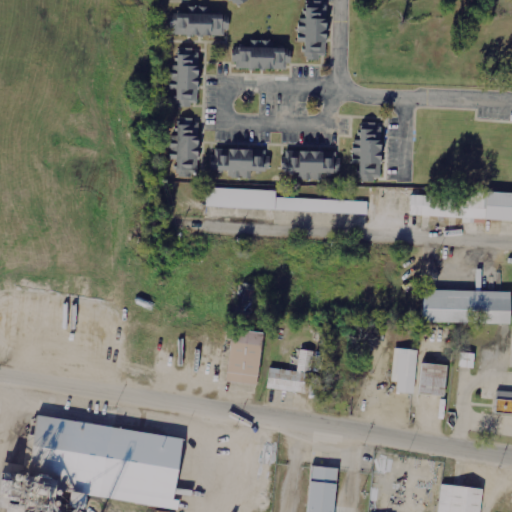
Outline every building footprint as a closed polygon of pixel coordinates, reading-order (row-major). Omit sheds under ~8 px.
[(304,61),(326,61),(326,4),(304,4),(304,61)] [(176,14),(175,36),(225,38),(226,15),(176,14)] [(233,70),(289,71),(289,46),(233,46),(233,70)] [(175,107),(197,107),(197,51),(175,51),(175,107)] [(175,177),(196,178),(199,121),(178,120),(175,177)] [(358,183),(380,183),(380,125),(358,125),(358,183)] [(209,151),(209,176),(247,177),(247,174),(267,175),(267,152),(209,151)] [(338,154),(280,153),(280,177),(338,178),(338,154)] [(206,209),(368,214),(368,202),(276,198),(277,191),(207,189),(206,209)] [(511,193),(485,192),(485,196),(462,195),(460,219),(511,222),(511,193)] [(254,313),(255,284),(241,283),(241,298),(241,312),(254,313)] [(423,292),(422,325),(509,326),(510,293),(423,292)] [(224,383),(256,387),(262,335),(230,331),(224,383)] [(394,395),(412,396),(414,351),(391,350),(390,383),(395,383),(394,395)] [(308,395),(313,353),(297,351),(295,373),(267,370),(265,390),(308,395)] [(443,399),(447,368),(421,365),(417,396),(443,399)] [(493,415),(511,417),(511,393),(480,390),(479,401),(495,402),(493,415)] [(183,439),(34,419),(27,468),(3,464),(0,487),(0,510),(7,511),(6,511),(63,511),(66,496),(177,511),(178,503),(175,503),(183,439)] [(332,511),(336,470),(308,468),(305,511),(332,511)] [(436,511),(478,511),(481,491),(439,486),(436,511)]
